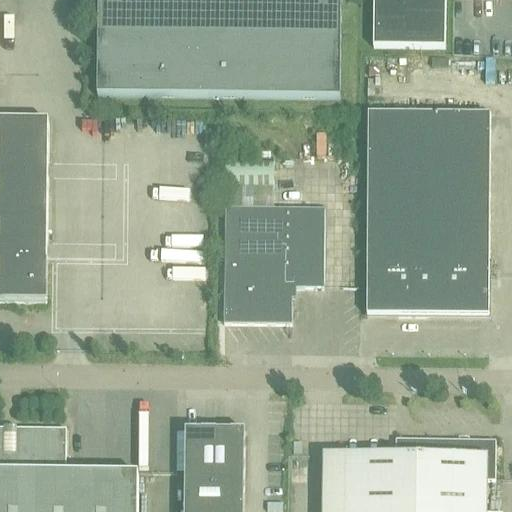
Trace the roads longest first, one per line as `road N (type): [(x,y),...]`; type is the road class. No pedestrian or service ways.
road 1 (unclassified): [(511,374),(0,369)]
road 2 (unknown): [(511,511),(511,305)]
